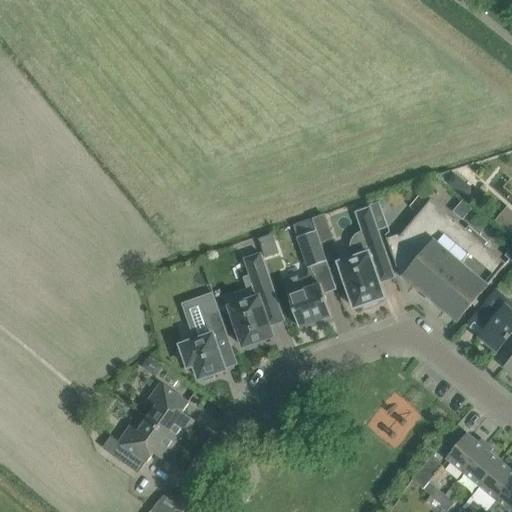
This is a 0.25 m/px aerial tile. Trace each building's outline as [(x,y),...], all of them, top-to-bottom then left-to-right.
[(455,174),(447,183),(466,200),(471,194),(470,187),(455,174)] [(399,272),(458,321),(507,263),(485,245),(488,242),(469,226),(467,229),(431,200),(400,236),(399,235),(388,238),(387,238),(399,272)] [(453,211),(463,220),(473,209),(463,200),(453,211)] [(371,205),(379,230),(388,227),(380,202),(371,205)] [(379,230),(371,205),(370,205),(371,208),(357,213),(364,233),(362,233),(357,237),(353,243),(352,249),(354,255),(355,257),(340,263),(342,270),(339,271),(343,284),(347,283),(355,308),(364,306),(365,309),(378,304),(377,301),(386,298),(372,258),(387,253),(379,230)] [(511,209),(509,207),(497,222),(511,234),(511,209)] [(312,218),(294,225),(298,237),(317,231),(312,218)] [(317,231),(298,237),(308,267),(327,261),(317,231)] [(278,300),(262,254),(246,260),(252,277),(246,279),(250,290),(240,293),(244,302),(230,307),(244,347),(274,337),(263,305),(278,300)] [(299,275),(282,281),(287,296),(289,295),(301,328),(333,317),(321,284),(317,273),(301,279),(299,275)] [(507,341),(511,334),(511,303),(496,290),(478,312),(479,313),(480,311),(492,321),(480,336),(484,339),(483,340),(498,352),(507,341)] [(183,350),(180,353),(183,362),(187,363),(188,363),(189,367),(195,365),(200,379),(202,378),(202,379),(205,381),(214,378),(215,374),(227,370),(222,357),(234,352),(219,309),(214,293),(200,298),(206,314),(211,329),(195,335),(196,340),(181,345),(183,349),(183,350)] [(143,368),(156,377),(164,366),(151,356),(143,368)] [(148,419),(178,440),(187,427),(190,429),(196,420),(184,412),(190,403),(161,383),(149,400),(157,405),(148,419)] [(89,414),(82,405),(72,413),(80,422),(89,414)] [(170,452),(178,440),(148,419),(139,431),(131,426),(119,443),(148,463),(154,454),(166,462),(172,454),(170,452)] [(447,458),(464,473),(485,448),(468,433),(447,458)] [(481,486),(502,461),(485,448),(464,473),(481,486)] [(443,466),(432,457),(432,456),(413,480),(424,489),(432,496),(439,502),(446,494),(430,482),(443,466)] [(497,500),(511,482),(511,470),(502,461),(481,486),(497,500)] [(511,511),(511,482),(497,500),(511,511)] [(173,510),(179,499),(169,493),(163,504),(173,510)] [(439,502),(449,511),(456,503),(446,494),(439,502)] [(174,510),(173,511),(186,511),(188,509),(189,508),(190,505),(179,499),(173,510),(174,510)]
